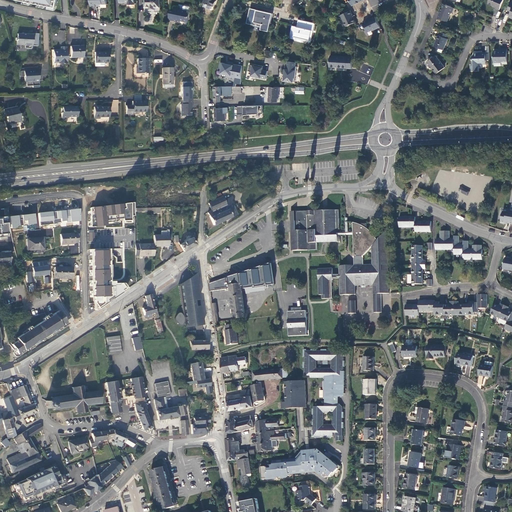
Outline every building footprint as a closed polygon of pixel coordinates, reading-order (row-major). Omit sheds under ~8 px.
[(56,0),(15,0),(55,9),(56,0)] [(160,0),(145,0),(145,8),(150,7),(150,10),(155,10),(154,7),(160,7),(160,0)] [(503,0),(489,0),(488,4),(496,7),(495,9),(499,10),(503,0)] [(455,8),(444,4),(438,17),(447,21),(451,13),(453,13),(455,8)] [(170,11),(168,19),(175,21),(176,20),(188,23),(191,9),(190,7),(185,6),(183,7),(183,10),(174,8),(173,12),(170,11)] [(273,13),(250,8),(247,24),(262,27),(261,30),(269,31),(273,13)] [(356,22),(350,11),(341,15),(346,27),(356,22)] [(375,16),(362,23),(367,32),(372,30),(372,31),(380,27),(375,16)] [(300,28),(293,26),(290,38),(296,39),(296,37),(310,40),(312,30),(314,31),(316,23),(302,20),(300,28)] [(450,36),(440,32),(434,46),(443,50),(450,36)] [(17,41),(16,45),(24,46),(24,48),(31,49),(31,46),(37,46),(38,37),(32,36),(32,34),(25,33),(25,34),(17,34),(17,38),(16,38),(15,41),(17,41)] [(60,63),(69,63),(68,46),(60,46),(60,49),(52,49),(53,66),(60,66),(60,63)] [(71,58),(83,57),(83,46),(70,46),(71,58)] [(493,53),(494,63),(502,63),(502,64),(507,64),(507,49),(501,49),(500,50),(500,51),(494,51),(493,53)] [(108,52),(94,52),(94,67),(103,67),(103,63),(107,63),(108,52)] [(472,58),(472,63),(472,65),(470,65),(470,70),(478,70),(478,63),(482,63),(482,64),(486,64),(486,60),(486,53),(481,53),(474,53),(472,58)] [(352,69),(353,57),(330,55),(330,67),(352,69)] [(436,56),(427,62),(436,74),(445,68),(436,56)] [(149,74),(148,59),(137,59),(137,68),(136,68),(136,74),(149,74)] [(283,82),(294,83),(295,62),(284,61),(283,82)] [(248,77),(267,79),(267,70),(262,70),(263,66),(249,64),(248,77)] [(172,88),(172,68),(162,68),(162,88),(172,88)] [(23,72),(20,72),(20,77),(23,77),(25,83),(26,87),(32,86),(32,88),(38,88),(38,82),(37,82),(36,76),(38,76),(38,70),(25,70),(25,71),(23,72)] [(223,96),(222,87),(214,87),(215,102),(220,102),(220,96),(223,96)] [(279,87),(269,87),(269,98),(268,98),(268,102),(277,102),(277,99),(279,99),(279,87)] [(146,112),(146,101),(132,102),(132,106),(126,106),(126,115),(132,115),(132,113),(146,112)] [(192,106),(192,101),(182,101),(182,106),(180,106),(180,117),(185,117),(185,118),(190,118),(190,111),(192,111),(192,106)] [(6,116),(7,125),(12,124),(11,121),(20,119),(19,113),(17,114),(16,106),(3,109),(4,117),(6,116)] [(77,118),(77,107),(68,107),(68,106),(62,106),(62,113),(61,113),(61,119),(67,119),(67,118),(77,118)] [(109,107),(100,107),(93,108),(93,120),(99,120),(99,118),(109,118),(109,107)] [(228,108),(216,109),(216,121),(226,120),(225,112),(229,112),(228,108)] [(223,199),(222,197),(214,200),(207,203),(211,211),(207,212),(213,225),(221,221),(216,209),(225,204),(223,199)] [(216,209),(221,221),(236,214),(229,199),(226,200),(228,203),(225,204),(216,209)] [(134,202),(90,207),(91,227),(95,226),(106,225),(105,222),(105,220),(122,218),(122,220),(124,220),(124,222),(131,222),(130,215),(134,215),(134,202)] [(78,209),(64,210),(65,221),(65,222),(78,221),(78,209)] [(306,214),(306,210),(294,211),(295,220),(291,221),(292,250),(308,250),(316,249),(316,242),(338,240),(338,234),(335,234),(335,232),(335,229),(339,228),(338,209),(313,210),(313,214),(306,214)] [(57,223),(60,222),(60,221),(65,221),(64,210),(51,212),(52,224),(57,223)] [(511,222),(511,210),(510,210),(510,212),(503,210),(500,222),(505,223),(505,221),(511,222)] [(52,224),(51,212),(37,213),(39,225),(52,224)] [(34,224),(33,214),(21,215),(22,225),(34,224)] [(15,226),(22,225),(21,215),(9,216),(9,217),(10,227),(10,228),(15,228),(15,226)] [(414,231),(430,231),(430,220),(414,220),(414,216),(398,216),(398,227),(414,226),(414,231)] [(352,231),(347,231),(347,217),(345,217),(345,231),(335,232),(335,234),(338,234),(352,234),(352,231)] [(352,231),(352,234),(353,264),(351,268),(346,265),(339,265),(339,274),(339,278),(340,295),(355,294),(354,285),(373,284),(373,293),(381,293),(388,293),(388,262),(388,252),(388,246),(387,246),(386,230),(377,239),(374,236),(372,232),(366,228),(366,223),(357,223),(352,222),(352,231)] [(439,238),(435,238),(435,249),(452,249),(452,251),(454,251),(454,254),(461,254),(461,256),(463,256),(463,259),(470,259),(471,261),(473,261),(472,259),(482,259),(482,248),(482,245),(472,245),(472,248),(470,248),(468,248),(468,247),(468,240),(463,240),(463,243),(460,243),(458,243),(458,242),(459,242),(459,235),(454,235),(454,238),(451,238),(449,238),(449,237),(449,230),(440,230),(440,237),(441,237),(441,238),(439,238)] [(60,234),(60,244),(74,243),(74,242),(78,242),(77,233),(73,234),(73,233),(60,234)] [(161,234),(153,234),(153,243),(153,246),(168,245),(168,234),(161,234)] [(194,245),(195,245),(190,237),(183,241),(184,242),(179,245),(183,252),(194,245)] [(42,238),(26,238),(26,250),(42,249),(42,238)] [(153,243),(135,244),(135,246),(135,255),(139,255),(139,256),(153,255),(153,246),(153,243)] [(422,260),(422,245),(411,245),(411,284),(422,284),(422,269),(425,269),(425,260),(422,260)] [(112,299),(122,292),(121,290),(124,288),(120,283),(114,283),(114,281),(109,281),(108,248),(89,249),(89,255),(91,255),(91,260),(89,260),(89,265),(91,265),(91,270),(89,270),(90,276),(92,276),(92,280),(90,280),(90,286),(92,286),(92,291),(90,291),(90,296),(94,296),(94,302),(98,308),(108,302),(107,300),(111,297),(112,299)] [(8,252),(0,252),(0,263),(3,263),(3,267),(10,266),(8,252)] [(511,270),(511,258),(505,258),(503,269),(511,270)] [(32,276),(47,274),(46,266),(31,268),(32,276)] [(70,267),(53,267),(53,277),(70,278),(70,267)] [(259,281),(257,268),(239,273),(241,284),(250,282),(259,281)] [(339,278),(339,274),(333,274),(333,268),(318,268),(319,295),(322,295),(322,299),(332,298),(332,280),(333,279),(333,278),(339,278)] [(185,317),(182,318),(182,316),(181,315),(180,314),(179,313),(177,313),(176,314),(174,317),(173,318),(173,320),(174,321),(177,325),(179,326),(180,326),(181,325),(182,323),(182,321),(182,320),(185,320),(186,326),(201,323),(201,325),(202,325),(194,273),(193,273),(194,274),(194,275),(188,282),(186,280),(180,284),(185,317)] [(241,284),(239,273),(229,277),(230,285),(230,288),(234,315),(235,315),(235,319),(244,318),(244,314),(245,314),(241,284)] [(228,288),(230,288),(230,285),(229,277),(210,284),(211,291),(228,289),(228,288)] [(381,312),(381,293),(373,293),(374,312),(381,312)] [(151,313),(155,312),(150,294),(144,296),(147,306),(142,307),(144,315),(145,315),(146,318),(152,317),(151,313)] [(418,304),(405,304),(405,315),(418,315),(418,311),(434,310),(434,315),(474,314),(474,312),(478,312),(478,308),(487,308),(487,294),(477,294),(478,303),(474,304),(474,301),(469,301),(469,304),(458,305),(458,301),(450,301),(450,305),(439,305),(439,302),(434,302),(434,300),(418,300),(418,304)] [(505,328),(511,331),(511,311),(507,309),(508,306),(501,303),(500,306),(495,303),(490,313),(508,321),(505,328)] [(306,310),(287,311),(288,329),(288,336),(307,335),(306,310)] [(47,318),(45,316),(41,318),(42,320),(30,328),(29,326),(25,328),(26,331),(15,337),(16,340),(10,344),(13,348),(14,349),(13,350),(12,350),(12,351),(12,352),(12,353),(12,354),(13,355),(14,356),(15,356),(16,356),(17,356),(18,356),(22,353),(21,352),(66,323),(58,311),(47,318)] [(228,345),(238,344),(236,329),(235,329),(235,324),(226,325),(227,330),(226,330),(228,345)] [(119,336),(106,338),(108,355),(121,353),(119,336)] [(139,336),(131,338),(134,351),(142,349),(139,336)] [(207,349),(206,340),(188,341),(189,350),(207,349)] [(418,357),(418,346),(403,346),(403,357),(418,357)] [(446,357),(446,346),(428,346),(428,358),(434,358),(434,357),(446,357)] [(316,349),(311,349),(311,350),(306,350),(306,349),(303,349),(303,357),(306,357),(306,359),(304,359),(304,362),(303,362),(303,368),(304,368),(304,375),(310,375),(310,377),(325,377),(325,381),(324,381),(324,398),(325,398),(325,406),(313,406),(313,409),(312,409),(312,414),(313,414),(313,419),(312,419),(312,425),(313,425),(313,430),(312,430),(312,436),(315,436),(315,438),(320,438),(320,436),(325,437),(325,438),(330,438),(330,437),(333,437),(333,433),(336,433),(336,441),(342,441),(342,428),(343,428),(343,422),(342,422),(342,418),(343,418),(343,412),(342,412),(342,407),(339,403),(338,403),(338,395),(339,394),(341,396),(344,393),(343,392),(344,391),(344,371),(343,371),(343,366),(344,366),(344,361),(343,361),(343,356),(344,356),(345,353),(337,353),(337,355),(334,355),(334,349),(331,349),(331,350),(327,350),(327,349),(321,349),(321,350),(316,350),(316,349)] [(458,353),(456,364),(472,367),(474,356),(458,353)] [(222,373),(230,372),(228,357),(228,356),(227,356),(227,357),(221,358),(222,373)] [(228,357),(230,372),(238,370),(236,356),(228,357)] [(373,370),(373,357),(364,357),(364,370),(373,370)] [(190,364),(192,380),(203,379),(201,361),(190,364)] [(480,364),(479,375),(492,377),(493,366),(492,366),(493,362),(485,361),(485,365),(480,364)] [(282,369),(252,371),(252,380),(282,378),(282,377),(282,369)] [(140,377),(129,378),(132,399),(143,397),(140,377)] [(375,394),(376,379),(364,378),(364,394),(375,394)] [(115,380),(104,382),(108,402),(109,413),(119,411),(118,401),(115,380)] [(210,394),(209,386),(208,380),(195,382),(196,388),(204,387),(205,395),(210,394)] [(282,409),(306,407),(305,380),(285,382),(286,402),(281,402),(282,409)] [(163,408),(166,408),(164,397),(169,395),(166,381),(153,384),(156,398),(161,397),(163,408)] [(251,386),(254,402),(263,400),(260,384),(251,386)] [(28,395),(24,385),(20,387),(16,388),(20,397),(22,397),(24,401),(22,402),(24,407),(17,410),(20,418),(21,418),(35,412),(28,395)] [(44,401),(46,408),(52,407),(52,409),(51,410),(52,410),(53,409),(74,406),(75,413),(74,414),(75,414),(76,413),(84,412),(85,413),(86,412),(85,411),(84,405),(99,403),(97,390),(83,393),(82,386),(82,385),(81,386),(72,387),(71,386),(70,387),(71,387),(72,394),(52,397),(51,396),(50,397),(51,398),(51,400),(44,401)] [(502,405),(511,407),(511,405),(511,387),(509,387),(509,390),(507,390),(506,396),(505,397),(505,401),(503,401),(502,405)] [(13,400),(20,397),(16,388),(10,391),(13,400)] [(228,411),(252,407),(250,398),(249,390),(240,391),(241,394),(226,397),(228,411)] [(183,414),(181,405),(178,405),(166,408),(163,408),(161,397),(156,398),(154,399),(153,399),(157,420),(183,414)] [(143,402),(133,404),(134,412),(141,429),(149,426),(142,409),(145,408),(143,402)] [(376,419),(376,404),(366,404),(366,419),(376,419)] [(511,410),(511,407),(502,405),(501,410),(503,410),(501,421),(511,423),(511,416),(511,410)] [(98,414),(97,412),(97,408),(97,407),(88,408),(89,416),(98,414)] [(427,423),(430,409),(420,407),(420,409),(418,408),(417,413),(419,413),(418,422),(427,423)] [(14,420),(20,418),(17,410),(16,410),(12,412),(11,411),(0,414),(0,417),(1,420),(2,420),(4,429),(13,427),(10,418),(13,417),(14,420)] [(253,428),(252,423),(251,420),(250,415),(243,417),(244,422),(236,424),(238,432),(253,428)] [(191,435),(206,434),(204,426),(204,423),(204,417),(202,417),(192,418),(193,424),(190,425),(191,435)] [(243,417),(228,420),(226,432),(230,433),(238,432),(236,424),(244,422),(243,417)] [(266,420),(256,422),(257,434),(271,433),(271,434),(274,434),(273,426),(279,426),(278,420),(271,421),(270,419),(266,420)] [(464,426),(465,421),(454,419),(452,427),(453,427),(452,434),(462,436),(463,426),(464,426)] [(180,436),(188,435),(186,420),(179,421),(180,436)] [(40,425),(40,423),(33,425),(13,440),(17,446),(16,446),(20,453),(6,460),(11,473),(39,460),(33,447),(27,438),(41,429),(40,428),(39,425),(40,425)] [(13,427),(4,429),(7,440),(16,437),(13,427)] [(375,440),(375,428),(365,428),(364,440),(375,440)] [(422,445),(425,430),(414,428),(412,443),(422,445)] [(505,446),(507,431),(496,429),(494,444),(505,446)] [(111,430),(103,431),(105,439),(112,438),(111,430)] [(125,435),(111,430),(112,438),(122,442),(125,435)] [(103,431),(90,434),(92,439),(92,442),(93,446),(97,446),(96,441),(105,439),(103,431)] [(272,440),(271,434),(271,433),(257,434),(258,444),(272,443),(272,440)] [(232,437),(224,439),(226,453),(234,452),(234,455),(236,455),(245,453),(244,449),(239,450),(237,441),(234,440),(232,439),(232,437)] [(86,448),(83,438),(67,442),(70,454),(76,453),(76,451),(86,448)] [(452,443),(453,439),(448,438),(447,443),(449,444),(448,451),(450,451),(449,457),(454,458),(454,459),(457,460),(457,459),(458,459),(460,453),(461,453),(462,446),(454,444),(454,443),(452,443)] [(4,448),(9,444),(6,441),(5,440),(0,443),(4,448)] [(258,444),(259,452),(273,450),(272,443),(258,444)] [(374,464),(375,449),(365,449),(365,464),(374,464)] [(261,466),(262,479),(277,477),(277,476),(281,476),(281,477),(287,477),(287,475),(290,475),(289,474),(297,473),(297,472),(302,471),(302,472),(307,472),(307,471),(312,471),(312,472),(317,471),(324,477),(330,476),(339,466),(334,462),(328,458),(330,456),(327,453),(324,456),(318,450),(303,452),(296,459),(272,461),(273,465),(271,465),(271,468),(268,469),(265,466),(261,466)] [(419,468),(422,453),(411,451),(409,466),(419,468)] [(234,452),(226,453),(228,460),(235,460),(234,455),(234,452)] [(493,452),(490,468),(501,469),(503,457),(502,457),(503,453),(493,452)] [(129,463),(125,455),(121,457),(125,465),(129,463)] [(252,476),(251,466),(249,458),(248,458),(240,459),(243,475),(240,475),(243,489),(245,488),(243,478),(249,476),(252,476)] [(98,481),(100,485),(116,471),(114,469),(119,464),(114,460),(113,460),(106,462),(109,464),(100,473),(96,473),(98,481)] [(457,479),(459,467),(449,466),(448,477),(457,479)] [(26,479),(12,485),(15,492),(19,491),(23,499),(26,497),(27,499),(34,496),(33,494),(51,487),(52,488),(59,485),(59,487),(66,485),(62,474),(55,477),(54,475),(57,474),(54,467),(51,468),(51,467),(44,470),(43,467),(38,469),(39,472),(29,476),(30,478),(27,480),(26,479)] [(165,474),(163,467),(150,471),(152,478),(165,474)] [(96,473),(88,480),(90,482),(87,485),(92,491),(94,490),(100,485),(98,481),(96,473)] [(375,485),(375,473),(363,473),(363,485),(375,485)] [(169,486),(165,474),(152,478),(156,490),(169,486)] [(415,490),(417,476),(406,474),(404,488),(415,490)] [(310,489),(309,484),(299,486),(299,490),(296,491),(297,496),(299,496),(299,501),(305,500),(311,505),(316,498),(309,493),(309,489),(310,489)] [(92,491),(87,485),(84,487),(82,488),(87,495),(89,494),(92,491)] [(496,498),(497,488),(483,485),(481,492),(485,493),(483,504),(484,504),(492,505),(494,505),(495,502),(496,502),(497,498),(496,498)] [(172,499),(169,486),(156,490),(159,502),(172,499)] [(453,504),(455,490),(443,488),(441,502),(453,504)] [(68,494),(59,497),(61,501),(56,504),(60,511),(62,511),(74,506),(68,494)] [(375,508),(375,494),(364,494),(364,509),(375,508)] [(406,511),(413,511),(416,498),(404,496),(402,511),(406,511)] [(242,509),(256,506),(255,497),(249,498),(243,499),(241,500),(242,509)] [(174,506),(172,499),(159,502),(161,510),(174,506)]
